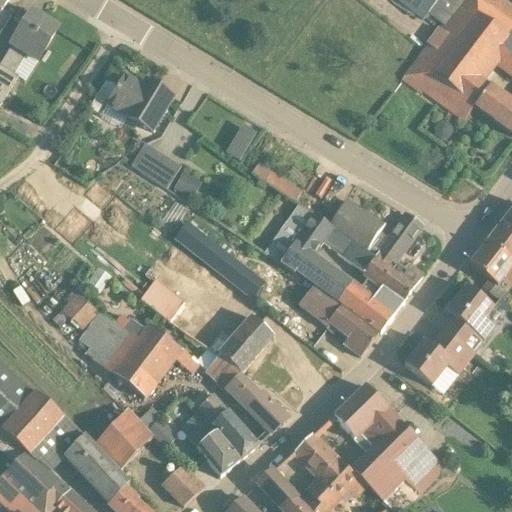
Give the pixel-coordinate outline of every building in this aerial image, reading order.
[(5,0),(0,0),(0,32),(0,33),(10,18),(2,13),(9,2),(5,0)] [(394,0),(423,22),(427,17),(443,29),(404,79),(438,104),(445,108),(464,123),(474,109),(511,137),(511,12),(495,0),(394,0)] [(37,64),(57,32),(31,16),(11,48),(0,66),(0,108),(18,80),(14,77),(26,58),(37,64)] [(152,135),(173,100),(145,83),(141,89),(125,79),(107,108),(152,135)] [(227,156),(241,165),(258,136),(243,128),(227,156)] [(131,170),(170,192),(183,168),(145,146),(131,170)] [(251,176),(294,206),(301,195),(258,166),(251,176)] [(181,174),(176,191),(196,198),(202,181),(181,174)] [(375,261),(387,244),(378,238),(384,229),(345,203),(329,229),(353,246),(375,261)] [(511,213),(501,228),(511,236),(511,213)] [(406,218),(405,219),(387,244),(375,261),(363,277),(363,278),(378,289),(394,268),(421,229),(406,218)] [(338,305),(351,288),(315,262),(325,248),(343,261),(353,246),(329,229),(313,219),(284,264),(296,272),(338,304),(338,305)] [(511,236),(501,228),(483,250),(511,272),(511,271),(511,236)] [(353,246),(343,261),(363,277),(375,261),(353,246)] [(511,271),(511,272),(483,250),(469,268),(497,289),(502,282),(511,290),(511,271)] [(403,274),(394,268),(378,289),(381,291),(403,307),(423,279),(408,268),(403,274)] [(97,272),(90,289),(102,294),(108,276),(97,272)] [(235,292),(219,279),(211,289),(227,302),(235,292)] [(403,308),(403,307),(381,291),(372,304),(351,288),(338,305),(380,337),(403,308)] [(343,347),(345,348),(360,361),(378,340),(313,289),(298,308),(327,332),(331,327),(348,341),(343,347)] [(453,321),(442,335),(473,360),(495,331),(484,323),(493,312),(466,291),(447,316),(453,321)] [(183,307),(169,327),(187,340),(218,361),(241,378),(273,340),(251,321),(232,343),(183,307)] [(149,330),(145,335),(136,347),(100,316),(79,344),(91,353),(86,359),(144,402),(173,364),(192,379),(200,369),(149,330)] [(473,360),(442,335),(431,349),(424,344),(404,369),(431,390),(447,370),(458,379),(473,360)] [(247,415),(271,438),(288,423),(288,422),(286,423),(262,398),(259,401),(238,381),(241,378),(218,361),(204,374),(225,395),(247,415)] [(0,433),(30,460),(64,422),(0,364),(0,433)] [(333,421),(354,443),(367,457),(350,473),(382,504),(406,482),(420,496),(444,472),(417,444),(365,390),(333,421)] [(239,465),(258,450),(227,415),(226,416),(211,399),(208,402),(205,399),(198,399),(191,405),(197,412),(229,449),(227,451),(239,465)] [(145,432),(157,422),(159,420),(150,410),(137,424),(145,432)] [(83,439),(63,460),(108,509),(111,511),(143,511),(136,505),(138,503),(126,492),(129,488),(118,477),(152,441),(126,415),(93,450),(83,439)] [(176,441),(157,422),(145,432),(165,452),(176,441)] [(185,439),(195,450),(220,482),(239,465),(227,451),(215,437),(214,438),(203,424),(185,439)] [(307,497),(299,505),(306,511),(328,511),(347,493),(356,501),(364,493),(311,439),(293,456),(294,458),(321,481),(306,497),(307,497)] [(86,511),(30,460),(0,484),(0,505),(7,511),(52,511),(55,510),(57,511),(86,511)] [(162,488),(183,511),(203,493),(181,470),(162,488)] [(296,501),(273,477),(272,475),(257,488),(279,511),(306,511),(299,505),(295,501),(296,501)] [(251,511),(241,502),(230,511),(251,511)]
